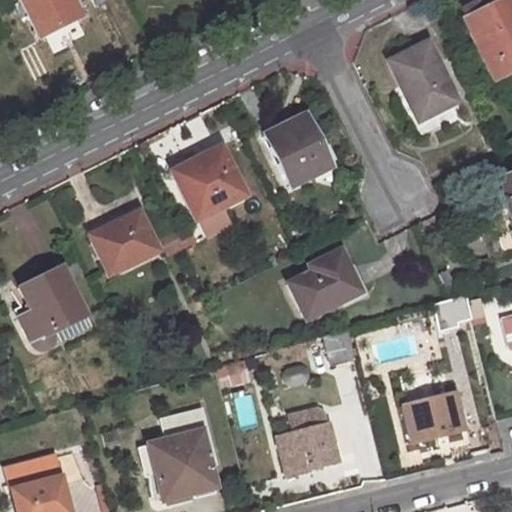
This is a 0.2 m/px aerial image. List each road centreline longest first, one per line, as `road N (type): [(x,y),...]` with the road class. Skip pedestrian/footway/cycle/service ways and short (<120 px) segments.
road 1 (residential): [(0,183),(313,26)]
road 2 (residential): [(313,26),(400,200)]
road 3 (residential): [(350,511),(499,474)]
